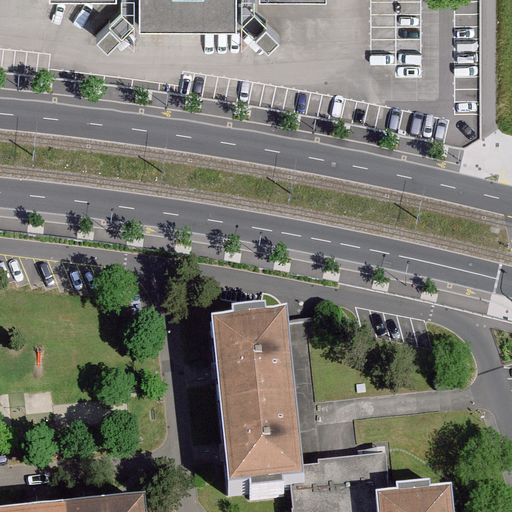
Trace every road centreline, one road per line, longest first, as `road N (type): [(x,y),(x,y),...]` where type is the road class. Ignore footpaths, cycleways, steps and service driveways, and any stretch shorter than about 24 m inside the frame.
road 1 (residential): [(0,246),(361,297),(472,325),(511,428)]
road 2 (secondary): [(0,192),(330,239),(511,282)]
road 3 (secondary): [(511,201),(195,137),(0,113)]
